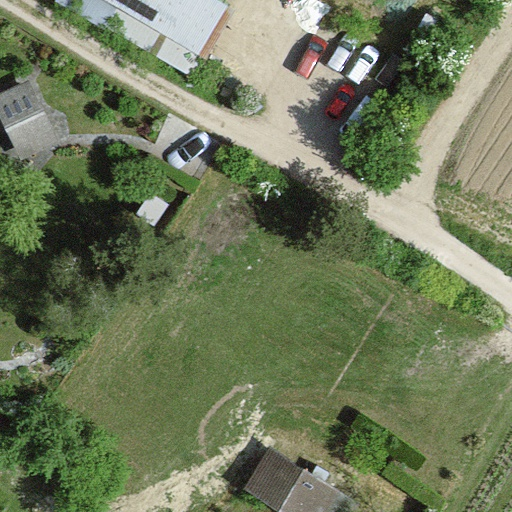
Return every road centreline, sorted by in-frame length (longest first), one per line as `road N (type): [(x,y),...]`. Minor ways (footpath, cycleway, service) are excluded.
road 1 (track): [(511,295),(396,218),(13,0)]
road 2 (track): [(396,218),(511,23)]
road 3 (track): [(283,156),(297,130),(300,80),(266,0)]
